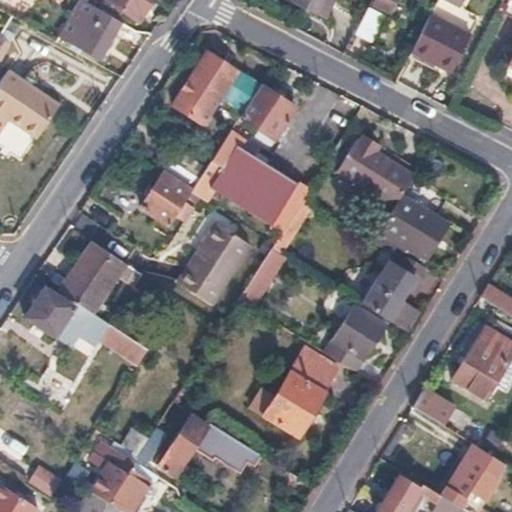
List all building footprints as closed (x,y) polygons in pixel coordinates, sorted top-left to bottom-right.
[(98,0),(78,0),(77,3),(92,11),(98,0)] [(124,0),(117,11),(134,23),(150,0),(124,0)] [(328,0),(285,0),(320,17),(328,0)] [(392,0),(372,0),(370,3),(387,12),(392,0)] [(479,0),(445,0),(440,10),(456,18),(461,9),(472,14),(479,0)] [(511,0),(499,0),(496,7),(511,15),(511,0)] [(92,11),(77,3),(57,38),(97,62),(113,34),(99,25),(103,18),(92,11)] [(467,33),(428,13),(410,48),(436,62),(435,64),(441,67),(448,70),(467,33)] [(0,61),(9,45),(0,40),(0,61)] [(410,48),(406,55),(439,72),(441,67),(435,64),(436,62),(410,48)] [(205,51),(170,104),(202,125),(220,98),(241,112),(258,86),(205,51)] [(56,105),(9,72),(0,85),(0,128),(8,118),(35,136),(56,105)] [(293,109),(258,86),(241,112),(238,117),(272,139),(293,109)] [(359,141),(357,140),(337,171),(392,206),(410,178),(412,175),(374,151),(379,143),(364,133),(359,141)] [(204,168),(197,179),(209,187),(207,189),(267,228),(295,186),(234,146),(221,168),(209,160),(204,168)] [(180,153),(173,163),(184,170),(181,176),(176,183),(189,191),(197,179),(204,168),(180,153)] [(166,158),(162,164),(181,176),(184,170),(173,163),(166,158)] [(162,164),(158,171),(161,173),(176,183),(181,176),(162,164)] [(176,183),(161,173),(138,208),(166,226),(172,216),(183,200),(189,191),(176,183)] [(410,178),(392,206),(380,226),(427,254),(448,221),(434,212),(443,199),(410,178)] [(209,187),(197,179),(189,191),(197,196),(201,199),(207,189),(209,187)] [(197,196),(189,191),(183,200),(191,205),(197,196)] [(312,203),(303,197),(272,245),(270,249),(278,254),(312,203)] [(191,205),(183,200),(172,216),(180,221),(191,205)] [(248,247),(213,224),(175,282),(209,305),(248,247)] [(123,264),(89,242),(55,292),(89,314),(123,264)] [(278,254),(270,249),(237,298),(248,305),(280,255),(278,254)] [(398,257),(399,258),(427,275),(430,269),(402,252),(398,257)] [(394,266),(387,262),(360,305),(403,332),(415,313),(398,302),(412,279),(421,285),(427,275),(399,258),(394,266)] [(478,298),(489,304),(511,318),(511,300),(486,285),(478,298)] [(89,319),(42,288),(22,318),(52,337),(63,321),(80,332),(82,330),(136,365),(145,351),(92,316),(89,319)] [(383,326),(351,306),(329,340),(362,360),(383,326)] [(511,350),(511,344),(483,327),(450,381),(482,400),(511,350)] [(310,351),(303,347),(288,372),(295,376),(310,351)] [(335,367),(310,351),(295,376),(319,391),(335,367)] [(288,372),(274,396),(262,416),(296,437),(323,394),(319,391),(295,376),(288,372)] [(194,385),(185,380),(171,401),(180,406),(194,385)] [(274,396),(259,387),(247,407),(262,416),(274,396)] [(421,390),(411,407),(442,427),(453,410),(421,390)] [(180,406),(171,401),(154,427),(161,431),(163,433),(180,406)] [(260,456),(192,413),(165,454),(163,452),(154,466),(160,469),(161,467),(174,476),(191,449),(211,461),(213,458),(238,474),(246,462),(252,467),(260,456)] [(154,427),(147,439),(135,457),(132,462),(141,467),(159,439),(157,438),(161,431),(154,427)] [(147,439),(129,430),(119,446),(135,457),(147,439)] [(106,463),(88,491),(106,502),(122,511),(130,511),(154,475),(141,467),(132,462),(135,457),(119,446),(113,443),(109,450),(99,444),(93,454),(106,463)] [(441,496),(459,508),(466,511),(479,511),(481,510),(499,480),(496,478),(504,465),(492,458),(471,445),(441,496)] [(29,477),(43,488),(52,477),(38,466),(29,477)] [(313,489),(287,472),(280,484),(306,500),(313,489)] [(441,496),(401,472),(375,511),(404,511),(416,493),(436,505),(441,496)] [(36,511),(37,511),(4,488),(0,494),(0,511),(36,511)] [(100,511),(106,502),(88,491),(74,511),(100,511)] [(441,496),(436,505),(431,511),(466,511),(459,508),(441,496)]
